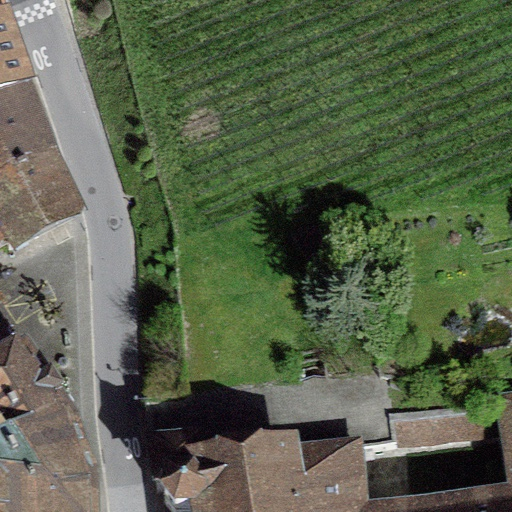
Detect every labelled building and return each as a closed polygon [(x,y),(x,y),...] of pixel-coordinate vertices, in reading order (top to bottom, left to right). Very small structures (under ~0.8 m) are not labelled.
[(0,110),(25,100),(0,29),(0,110)] [(25,100),(0,110),(0,234),(7,244),(5,245),(8,251),(74,217),(48,161),(25,100)] [(0,363),(9,359),(0,347),(0,363)] [(0,476),(66,434),(17,359),(0,368),(0,476)] [(150,449),(157,491),(167,490),(163,502),(171,511),(511,511),(511,401),(499,403),(511,496),(511,500),(421,511),(362,511),(358,448),(289,456),(288,452),(199,466),(195,442),(150,449)] [(93,511),(93,498),(66,434),(0,476),(0,511),(93,511)]
